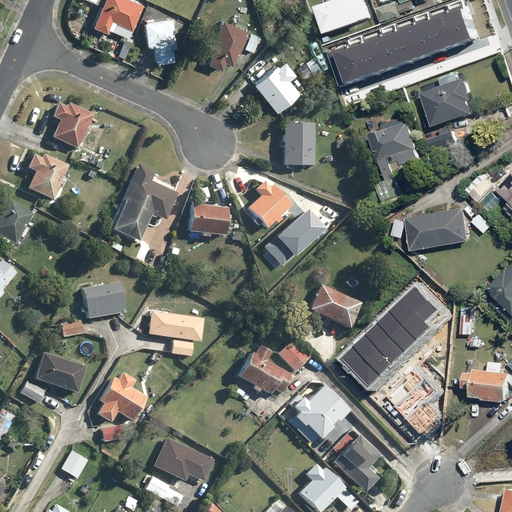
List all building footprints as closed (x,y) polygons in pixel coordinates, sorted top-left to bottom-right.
[(141,6),(127,0),(102,0),(91,28),(104,33),(105,31),(126,40),(141,6)] [(355,19),(365,16),(359,0),(322,0),(324,3),(312,8),(320,32),(355,19)] [(394,2),(375,9),(380,22),(399,15),(394,2)] [(473,37),(461,2),(445,7),(458,43),(473,37)] [(430,12),(443,48),(458,43),(445,7),(430,12)] [(249,12),(247,12),(246,12),(245,12),(244,13),(243,14),(242,15),(241,16),(240,17),(240,18),(240,20),(240,21),(241,22),(241,23),(242,24),(243,25),(244,26),(246,27),(247,27),(248,27),(249,27),(251,26),(252,26),(253,25),(254,24),(255,23),(255,22),(255,20),(256,19),(255,18),(255,16),(254,15),(254,14),(253,13),(251,12),(250,12),(249,12)] [(430,12),(415,18),(428,54),(443,48),(430,12)] [(397,24),(410,60),(428,54),(415,18),(397,24)] [(144,24),(141,24),(144,47),(145,49),(152,52),(153,65),(172,62),(170,49),(173,49),(169,20),(154,22),(153,19),(143,21),(144,24)] [(245,32),(219,21),(204,55),(208,57),(204,65),(219,72),(222,64),(230,67),(235,55),(237,56),(245,35),(244,34),(245,32)] [(397,24),(379,30),(392,66),(410,60),(397,24)] [(298,26),(289,32),(298,44),(307,37),(298,26)] [(361,37),(375,73),(392,66),(379,30),(361,37)] [(361,37),(345,43),(358,79),(375,73),(361,37)] [(345,43),(329,49),(342,85),(358,79),(345,43)] [(310,58),(297,69),(307,81),(320,71),(310,58)] [(279,62),(251,85),(273,113),(297,94),(287,81),(293,76),(282,63),(281,64),(279,62)] [(465,79),(421,94),(433,129),(473,115),(469,103),(473,101),(465,79)] [(91,128),(88,127),(94,114),(68,103),(66,107),(58,103),(53,116),(61,119),(53,137),(78,149),(85,133),(88,134),(91,128)] [(375,134),(370,136),(385,182),(377,184),(383,203),(403,196),(394,170),(422,160),(409,123),(408,123),(407,120),(401,122),(400,120),(383,126),(383,130),(383,131),(375,133),(375,134)] [(312,125),(282,124),(282,137),(280,137),(280,150),(281,150),(281,167),(311,168),(312,125)] [(138,134),(123,126),(114,143),(129,151),(138,134)] [(353,134),(337,132),(335,150),(351,151),(353,134)] [(454,132),(426,142),(430,154),(458,144),(454,132)] [(100,157),(91,153),(86,164),(95,168),(100,157)] [(63,181),(59,179),(65,166),(40,155),(38,159),(30,155),(24,168),(32,171),(24,189),(49,201),(57,184),(60,186),(63,181)] [(165,223),(178,196),(176,194),(178,190),(159,181),(160,177),(155,175),(156,174),(137,165),(120,201),(123,203),(110,231),(138,245),(151,216),(165,223)] [(511,175),(498,191),(511,203),(511,175)] [(496,187),(487,178),(470,196),(479,204),(496,187)] [(252,190),(258,197),(243,210),(251,219),(250,221),(255,227),(258,224),(262,230),(271,222),(274,224),(279,220),(277,217),(289,207),(270,185),(267,188),(261,182),(252,190)] [(7,200),(0,210),(0,241),(4,244),(5,241),(11,245),(18,235),(21,236),(24,230),(21,229),(30,214),(7,200)] [(225,209),(188,204),(185,233),(198,234),(198,237),(205,238),(205,235),(221,237),(225,209)] [(265,246),(284,267),(326,228),(308,208),(265,246)] [(464,208),(406,218),(412,251),(470,242),(464,208)] [(493,227),(473,210),(468,215),(475,221),(472,224),(485,235),(493,227)] [(95,224),(79,215),(72,230),(88,239),(95,224)] [(406,222),(396,220),(393,237),(403,239),(406,222)] [(0,292),(19,272),(4,258),(0,262),(0,292)] [(511,268),(511,269),(510,268),(489,290),(494,295),(488,301),(511,324),(511,268)] [(117,283),(79,289),(84,319),(122,313),(117,283)] [(357,304),(318,285),(305,310),(345,329),(357,304)] [(437,310),(414,285),(339,355),(367,386),(430,327),(425,321),(437,310)] [(475,308),(463,308),(462,335),(474,336),(475,308)] [(201,319),(148,311),(145,335),(198,342),(201,319)] [(81,321),(59,323),(61,337),(82,335),(81,321)] [(487,341),(472,339),(471,348),(486,350),(487,341)] [(170,341),(169,354),(189,357),(191,344),(170,341)] [(288,341),(274,354),(292,373),(303,362),(292,350),(295,348),(288,341)] [(249,353),(234,377),(251,386),(249,390),(254,393),(256,390),(265,396),(269,390),(276,394),(288,376),(263,361),(268,353),(257,346),(252,354),(249,353)] [(163,356),(153,351),(149,362),(158,366),(163,356)] [(46,352),(37,378),(79,392),(88,366),(46,352)] [(443,355),(426,357),(428,374),(445,373),(443,355)] [(425,400),(435,390),(413,367),(383,395),(419,434),(439,415),(425,400)] [(509,375),(474,371),(474,375),(464,374),(463,390),(472,390),(471,398),(483,399),(483,401),(504,403),(504,402),(506,402),(509,375)] [(119,373),(114,380),(110,378),(95,401),(100,404),(93,415),(106,423),(113,412),(129,422),(143,398),(127,388),(132,381),(119,373)] [(45,391),(27,380),(20,392),(38,403),(45,391)] [(155,380),(154,380),(153,380),(151,380),(150,380),(149,381),(148,382),(147,383),(147,384),(146,386),(146,387),(146,388),(146,390),(147,391),(147,392),(148,393),(149,394),(151,394),(152,395),(153,395),(154,395),(156,395),(157,394),(158,394),(159,393),(160,392),(161,390),(161,389),(161,388),(161,387),(161,385),(161,384),(160,383),(159,382),(158,381),(157,380),(155,380)] [(341,421),(352,410),(326,384),(310,401),(305,396),(295,406),(300,411),(289,422),(311,443),(320,435),(324,439),(335,427),(334,425),(339,419),(341,421)] [(0,441),(15,416),(2,408),(0,411),(0,441)] [(120,427),(98,429),(100,443),(122,440),(120,427)] [(167,436),(154,465),(185,480),(188,473),(203,480),(214,458),(167,436)] [(357,436),(330,463),(359,492),(372,479),(363,469),(376,456),(357,436)] [(21,443),(12,437),(4,448),(13,454),(21,443)] [(86,461),(69,451),(58,470),(75,480),(86,461)] [(327,466),(324,468),(318,462),(306,474),(312,480),(300,491),(320,511),(346,487),(327,466)] [(170,486),(153,477),(146,489),(163,498),(170,486)] [(92,488),(83,483),(77,494),(86,499),(92,488)] [(511,511),(511,490),(509,490),(503,511),(511,511)] [(159,511),(163,506),(151,500),(144,511),(159,511)] [(218,511),(210,503),(201,511),(218,511)]
